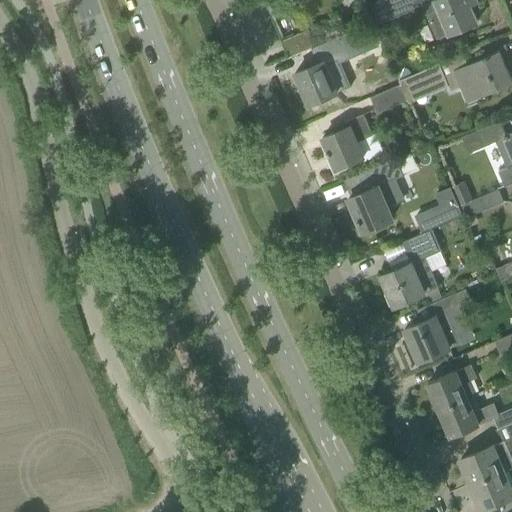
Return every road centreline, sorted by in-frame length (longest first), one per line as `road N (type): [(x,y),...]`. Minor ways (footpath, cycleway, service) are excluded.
road 1 (tertiary): [(359,511),(269,328),(129,0)]
road 2 (tertiary): [(86,0),(138,144),(305,511)]
road 3 (residential): [(430,511),(212,0)]
road 4 (unclassified): [(194,506),(108,288),(49,61),(0,3)]
